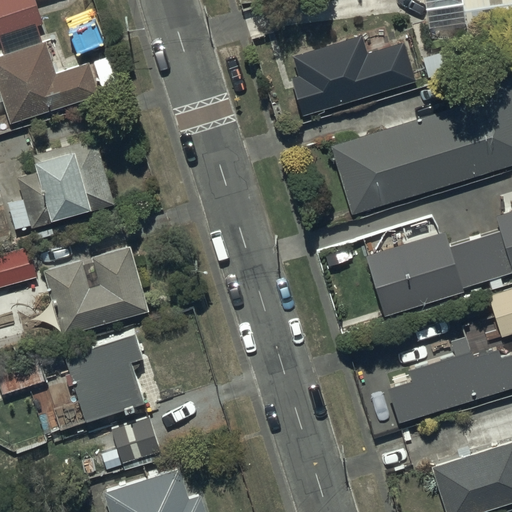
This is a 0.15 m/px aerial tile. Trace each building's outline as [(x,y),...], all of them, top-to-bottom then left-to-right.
[(37,0),(0,0),(0,28),(42,16),(37,0)] [(511,0),(464,0),(468,30),(511,24),(511,0)] [(299,106),(415,70),(403,32),(365,44),(360,26),(291,47),(298,67),(288,70),(299,106)] [(47,35),(0,49),(0,73),(12,113),(99,86),(89,55),(56,65),(47,35)] [(332,139),(353,205),(511,155),(511,78),(510,70),(464,84),(468,97),(332,139)] [(116,198),(96,129),(35,147),(40,162),(18,169),(24,190),(8,195),(18,227),(116,198)] [(445,223),(364,247),(382,307),(463,282),(462,280),(511,265),(511,267),(511,201),(493,207),(498,224),(450,238),(445,223)] [(0,281),(38,271),(29,238),(0,246),(0,281)] [(81,251),(45,262),(63,328),(149,304),(131,238),(93,248),(94,252),(82,255),(81,251)] [(511,281),(488,289),(501,330),(511,326),(511,281)] [(135,329),(66,352),(87,417),(125,405),(126,407),(137,403),(136,402),(144,400),(131,358),(143,354),(135,329)] [(388,378),(400,413),(511,376),(511,343),(498,348),(495,338),(472,345),(470,338),(467,339),(464,330),(450,334),(453,344),(410,357),(414,369),(388,378)] [(44,374),(37,354),(0,366),(0,376),(4,388),(44,374)] [(511,432),(431,459),(447,511),(452,511),(511,492),(511,432)] [(179,459),(105,483),(114,511),(208,511),(201,487),(189,491),(179,459)]
